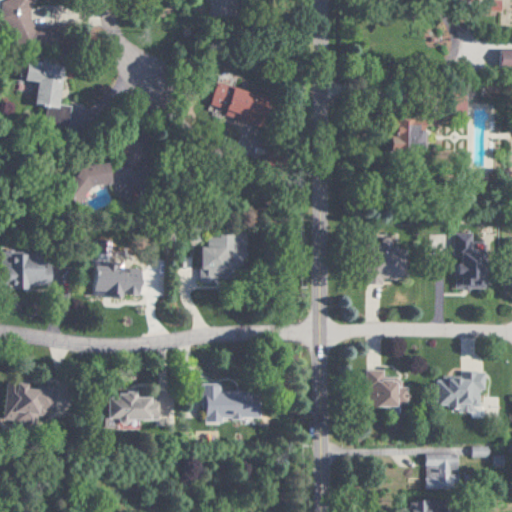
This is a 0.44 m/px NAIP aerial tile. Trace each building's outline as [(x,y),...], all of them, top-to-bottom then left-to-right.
[(31,38),(18,0),(0,0),(0,23),(7,46),(31,38)] [(493,68),(511,68),(511,50),(493,50),(493,68)] [(204,107),(244,119),(251,95),(211,83),(204,107)] [(445,115),(461,116),(461,95),(445,95),(445,115)] [(415,119),(384,119),(384,151),(415,152),(415,119)] [(72,201),(71,191),(103,186),(99,163),(69,168),(70,178),(55,181),(59,203),(72,201)] [(466,233),(448,233),(450,289),(473,288),(472,252),(467,252),(466,233)] [(204,236),(204,248),(195,248),(195,283),(213,283),(213,271),(230,271),(230,235),(204,236)] [(511,240),(500,240),(501,270),(511,269),(511,240)] [(361,285),(377,285),(378,278),(390,278),(391,242),(362,241),(361,285)] [(0,288),(23,289),(24,285),(46,285),(47,267),(38,267),(38,256),(0,254),(0,288)] [(134,296),(135,267),(85,266),(85,295),(134,296)] [(362,406),(403,407),(403,388),(398,388),(398,378),(380,378),(380,371),(363,371),(362,406)] [(480,373),(462,373),(462,378),(432,378),(432,409),(469,409),(469,406),(475,406),(475,390),(480,390),(480,373)] [(0,407),(0,420),(31,427),(39,390),(4,384),(0,407)] [(199,422),(219,422),(219,418),(254,417),(254,409),(246,409),(246,402),(239,402),(239,391),(217,391),(217,384),(198,384),(199,422)] [(465,457),(482,457),(482,446),(465,446),(465,457)] [(450,471),(451,454),(420,453),(419,489),(445,489),(445,471),(450,471)] [(403,500),(403,511),(427,511),(427,499),(403,500)]
